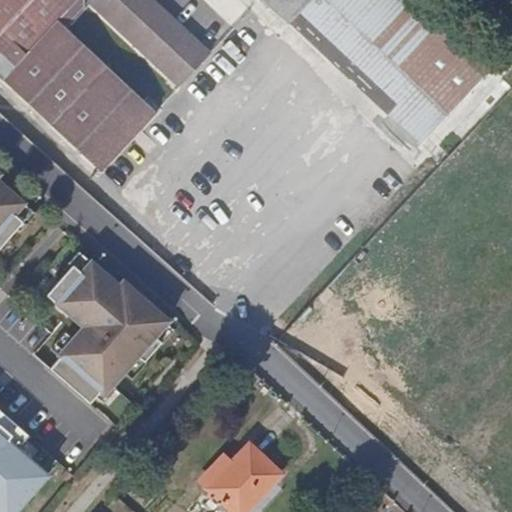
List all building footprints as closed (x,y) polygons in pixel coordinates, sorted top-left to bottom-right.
[(168,77),(87,0),(0,0),(0,37),(21,59),(8,73),(0,80),(0,88),(89,178),(146,120),(59,32),(84,7),(172,94),(203,62),(193,53),(168,77)] [(87,0),(168,77),(193,53),(142,1),(143,0),(87,0)] [(272,0),(249,0),(376,128),(378,126),(388,117),(272,0)] [(394,0),(272,0),(388,117),(378,126),(410,158),(480,88),(469,77),(478,67),(461,51),(453,58),(394,0)] [(21,59),(0,37),(0,64),(8,73),(21,59)] [(0,247),(22,222),(14,215),(24,203),(0,182),(0,247)] [(50,369),(90,404),(100,392),(104,396),(138,357),(144,363),(161,343),(155,338),(169,321),(147,302),(143,307),(90,261),(80,273),(72,266),(46,296),(82,327),(57,356),(60,358),(50,369)] [(0,511),(16,511),(48,476),(17,449),(28,436),(0,411),(0,511)] [(226,511),(242,511),(275,474),(243,446),(204,492),(226,511)]
